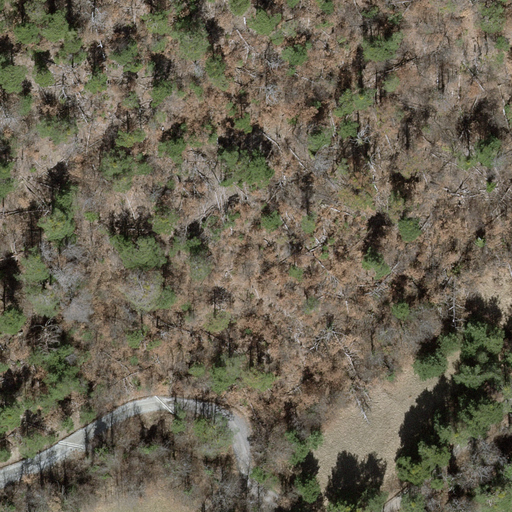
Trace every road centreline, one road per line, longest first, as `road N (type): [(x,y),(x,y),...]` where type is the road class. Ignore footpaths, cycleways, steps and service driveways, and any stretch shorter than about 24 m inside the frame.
road 1 (track): [(0,476),(95,427),(172,400),(202,401),(239,420),(278,511)]
road 2 (track): [(511,392),(376,511)]
